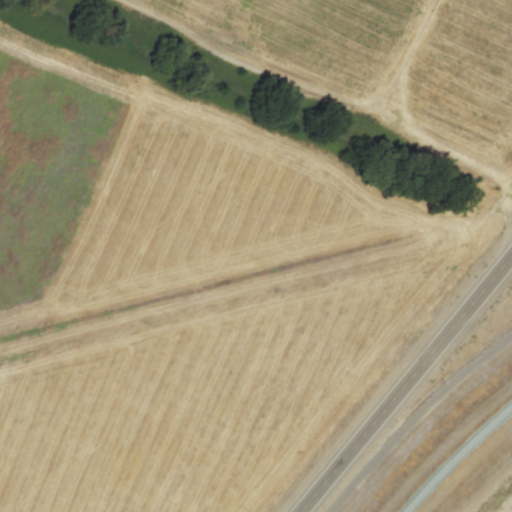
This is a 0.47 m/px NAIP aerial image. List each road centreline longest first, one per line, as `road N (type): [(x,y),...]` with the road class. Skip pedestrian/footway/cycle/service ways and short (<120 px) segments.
road 1 (track): [(89,0),(496,179),(511,230)]
road 2 (tertiary): [(511,255),(298,511)]
